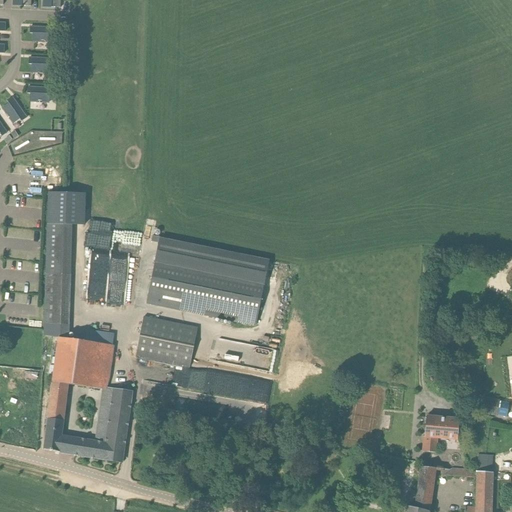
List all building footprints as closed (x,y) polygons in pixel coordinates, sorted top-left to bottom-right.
[(60,0),(57,0),(42,0),(43,7),(61,8),(60,0)] [(33,33),(32,41),(51,42),(51,34),(54,35),(54,29),(30,27),(29,33),(33,33)] [(32,64),(32,73),(39,73),(39,74),(43,74),(43,73),(50,74),(50,66),(54,66),(54,59),(29,58),(29,64),(32,64)] [(28,87),(28,94),(31,94),(31,102),(38,103),(41,104),(41,103),(49,103),(49,95),(52,95),(53,89),(28,87)] [(2,109),(7,115),(6,115),(8,118),(9,118),(13,124),(20,119),(21,122),(27,118),(13,98),(7,102),(9,104),(2,109)] [(74,194),(50,194),(47,338),(71,338),(74,194)] [(256,327),(264,285),(269,261),(160,239),(155,263),(147,305),(256,327)] [(87,301),(125,304),(130,253),(114,252),(114,255),(95,253),(94,259),(99,260),(99,268),(91,268),(91,273),(92,273),(92,278),(90,278),(89,286),(88,286),(87,301)] [(190,366),(197,329),(143,317),(136,355),(190,366)] [(61,453),(122,463),(132,391),(108,388),(114,346),(109,345),(84,342),(59,338),(44,450),(61,453)] [(37,380),(39,374),(27,371),(26,377),(37,380)] [(483,398),(481,413),(496,416),(499,400),(483,398)] [(232,415),(235,404),(221,399),(217,410),(232,415)] [(424,437),(423,452),(435,453),(436,438),(458,440),(459,420),(426,417),(424,437)] [(405,511),(428,511),(435,468),(421,467),(417,495),(410,493),(407,507),(405,511)] [(476,478),(476,472),(443,469),(442,476),(476,478)] [(475,511),(491,511),(492,473),(476,472),(476,478),(478,478),(477,508),(475,508),(475,511)]
